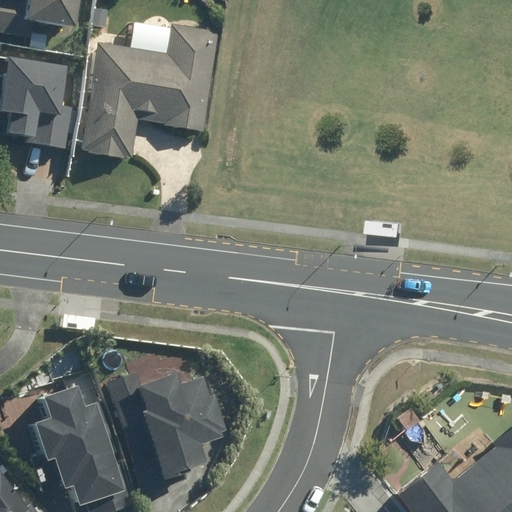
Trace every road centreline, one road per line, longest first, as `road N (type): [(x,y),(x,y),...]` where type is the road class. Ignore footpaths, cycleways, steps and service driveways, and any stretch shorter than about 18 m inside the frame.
road 1 (secondary): [(340,292),(0,250)]
road 2 (residential): [(340,292),(314,433),(280,511)]
road 3 (secondary): [(488,312),(340,292)]
